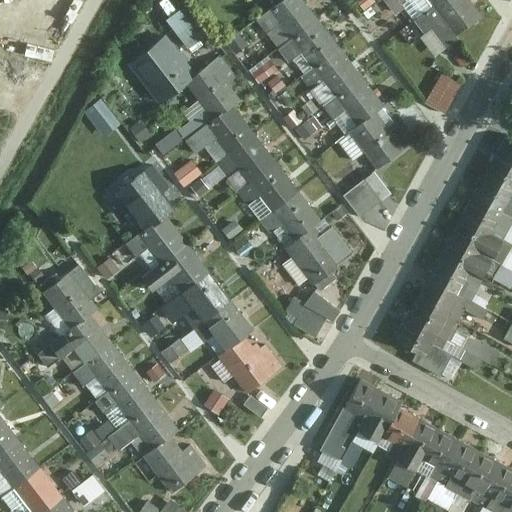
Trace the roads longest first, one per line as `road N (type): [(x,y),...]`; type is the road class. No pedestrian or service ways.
road 1 (residential): [(347,343),(511,45)]
road 2 (residential): [(225,511),(347,343)]
road 3 (residential): [(347,343),(511,434)]
